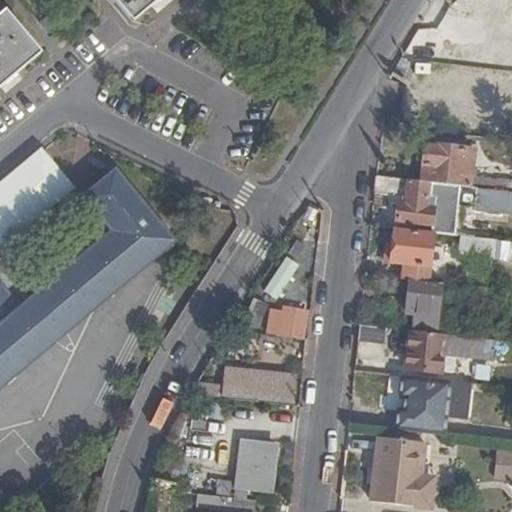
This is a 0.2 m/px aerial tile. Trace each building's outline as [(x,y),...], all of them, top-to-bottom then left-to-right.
[(50,36),(92,0),(69,0),(40,25),(50,36)] [(160,0),(115,0),(134,23),(160,0)] [(0,89),(42,54),(5,13),(0,17),(0,89)] [(425,186),(439,188),(475,191),(478,152),(429,147),(425,186)] [(0,248),(71,188),(42,153),(0,187),(0,248)] [(0,389),(175,242),(117,172),(86,199),(114,232),(33,300),(21,310),(1,286),(0,286),(0,389)] [(381,181),(379,198),(411,201),(410,207),(401,206),(398,225),(433,228),(439,188),(425,186),(381,181)] [(500,214),(502,194),(479,192),(477,212),(500,214)] [(511,195),(502,194),(500,214),(511,215),(511,195)] [(411,269),(409,285),(413,285),(435,287),(440,237),(402,232),(402,236),(395,235),(393,248),(399,249),(397,267),(411,269)] [(503,261),(504,244),(466,240),(464,256),(503,261)] [(277,301),(298,264),(283,255),(261,292),(277,301)] [(0,285),(1,286),(21,310),(33,300),(0,262),(0,285)] [(435,287),(413,285),(409,317),(417,319),(416,332),(439,335),(446,288),(435,287)] [(257,300),(246,317),(261,326),(271,310),(257,300)] [(363,330),(361,347),(390,351),(393,333),(363,330)] [(499,345),(414,336),(410,373),(445,377),(447,359),(496,365),(499,345)] [(272,358),(270,372),(300,375),(301,361),(272,358)] [(228,382),(226,401),(267,405),(270,372),(246,369),(244,384),(228,382)] [(270,372),(267,405),(296,408),(300,375),(270,372)] [(401,413),(401,417),(451,423),(455,386),(405,380),(402,402),(408,403),(407,413),(401,413)] [(212,403),(209,418),(223,420),(225,405),(212,403)] [(401,417),(399,435),(448,440),(451,423),(401,417)] [(373,507),(411,511),(434,511),(437,492),(423,490),(428,448),(382,442),(373,507)] [(239,502),(248,503),(249,492),(275,494),(279,448),(245,445),(240,491),(239,502)] [(511,451),(494,451),(492,477),(511,477),(511,451)] [(196,491),(231,496),(232,484),(197,479),(196,491)] [(198,509),(229,511),(273,511),(274,505),(248,503),(239,502),(217,499),(199,497),(198,509)]
